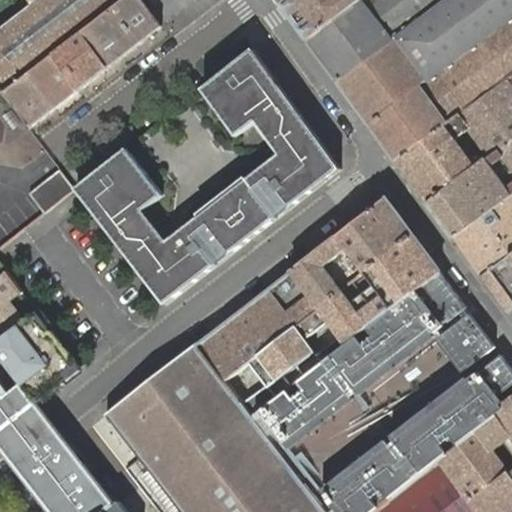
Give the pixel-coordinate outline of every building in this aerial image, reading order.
[(0,0),(0,29),(38,0),(0,0)] [(38,0),(0,29),(0,85),(6,93),(30,74),(53,56),(83,33),(125,0),(38,0)] [(162,27),(143,0),(125,0),(83,33),(109,68),(162,27)] [(290,0),(284,5),(310,40),(364,0),(290,0)] [(364,0),(310,40),(341,83),(449,0),(364,0)] [(371,124),(511,17),(511,0),(449,0),(341,83),(371,124)] [(460,114),(461,113),(511,74),(511,17),(371,124),(381,137),(389,148),(398,160),(449,123),(460,114)] [(109,68),(83,33),(53,56),(73,82),(79,90),(109,68)] [(342,170),(255,50),(203,89),(238,136),(258,121),(284,154),(170,241),(146,209),(163,195),(126,147),(75,186),(145,277),(167,306),(342,170)] [(53,56),(30,74),(50,100),(56,108),(79,90),(73,82),(53,56)] [(30,74),(6,93),(16,106),(26,119),(32,126),(56,108),(50,100),(30,74)] [(511,74),(461,113),(493,155),(511,140),(511,74)] [(493,155),(461,113),(460,114),(449,123),(398,160),(429,203),(476,167),(455,140),(471,129),(491,156),(493,155)] [(487,159),(491,156),(471,129),(455,140),(476,167),(487,159)] [(476,168),(429,203),(456,240),(511,197),(511,140),(493,155),(491,156),(487,159),(476,168)] [(44,211),(74,187),(59,167),(28,192),(44,211)] [(511,254),(511,197),(456,240),(482,277),(511,254)] [(198,346),(225,381),(415,236),(388,199),(198,346)] [(38,231),(12,250),(40,288),(66,268),(38,231)] [(415,236),(225,381),(254,417),(347,344),(364,332),(441,273),(415,236)] [(511,254),(482,277),(509,313),(511,311),(511,254)] [(21,291),(0,263),(0,354),(24,385),(30,392),(72,358),(61,342),(21,291)] [(347,344),(254,417),(278,451),(433,333),(468,309),(441,273),(364,332),(347,344)] [(477,353),(489,344),(469,316),(457,326),(477,353)] [(439,340),(459,367),(477,353),(457,326),(439,340)] [(494,350),(489,344),(477,353),(482,359),(494,350)] [(198,346),(114,411),(192,511),(325,511),(315,500),(283,458),(278,451),(254,417),(225,381),(198,346)] [(477,353),(459,367),(466,376),(482,359),(477,353)] [(470,381),(315,500),(325,511),(375,511),(442,460),(453,452),(475,435),(479,432),(497,417),(508,410),(506,407),(491,387),(511,370),(511,368),(503,355),(470,381)] [(0,435),(39,405),(30,392),(24,385),(8,397),(0,386),(0,435)] [(511,511),(511,402),(506,407),(508,410),(497,417),(479,432),(475,435),(453,452),(442,460),(375,511),(511,511)] [(0,435),(0,444),(11,458),(26,478),(27,477),(70,444),(67,440),(55,425),(44,411),(39,405),(0,435)] [(107,511),(117,505),(70,444),(27,477),(26,478),(52,511),(107,511)] [(130,511),(122,501),(117,505),(107,511),(130,511)]
